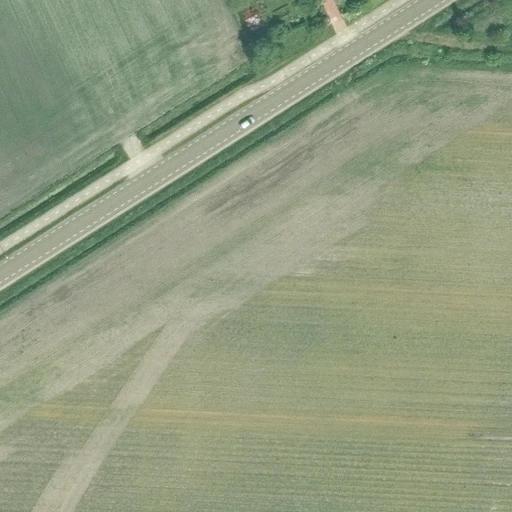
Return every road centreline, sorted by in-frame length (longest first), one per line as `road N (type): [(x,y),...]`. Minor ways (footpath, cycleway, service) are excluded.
road 1 (tertiary): [(0,273),(431,0)]
road 2 (track): [(378,33),(511,47)]
